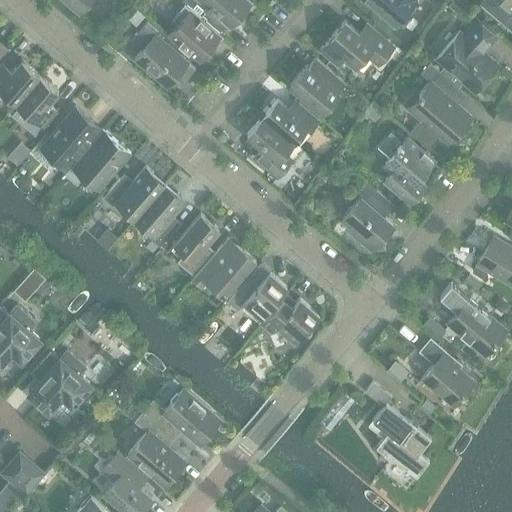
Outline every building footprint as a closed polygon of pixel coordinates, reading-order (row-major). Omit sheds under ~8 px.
[(69,0),(80,9),(87,0),(69,0)] [(135,5),(145,13),(149,8),(148,0),(138,0),(135,4),(135,5)] [(185,2),(221,34),(250,0),(249,0),(181,0),(182,0),(185,2)] [(415,0),(365,0),(395,25),(416,0),(415,0)] [(511,0),(484,0),(502,15),(500,17),(511,26),(511,24),(511,0)] [(199,60),(221,34),(185,2),(184,3),(184,4),(173,17),(179,22),(169,34),(199,60)] [(459,30),(437,57),(446,65),(440,71),(460,88),(465,81),(475,90),(499,64),(483,51),(497,35),(477,17),(463,33),(459,30)] [(366,22),(358,31),(345,19),(320,48),(336,62),(342,56),(343,58),(345,56),(355,65),(365,53),(378,64),(394,46),(366,22)] [(195,68),(188,61),(156,34),(158,31),(147,21),(132,39),(142,48),(134,57),(167,85),(172,79),(179,86),(195,68)] [(345,81),(316,56),(308,65),(307,64),(290,83),(322,110),(339,91),(337,90),(345,81)] [(0,89),(16,103),(40,74),(21,58),(11,70),(2,62),(0,64),(0,89)] [(420,118),(410,131),(429,147),(440,135),(448,142),(460,129),(458,127),(470,113),(457,103),(451,98),(460,88),(440,71),(430,61),(420,72),(430,80),(419,93),(423,96),(411,110),(420,118)] [(33,139),(58,110),(49,102),(59,90),(40,74),(16,103),(32,117),(21,129),(33,139)] [(319,118),(299,101),(294,97),(287,106),(277,98),(263,115),(293,141),(307,125),(311,128),(319,118)] [(384,108),(373,99),(364,111),(374,119),(384,108)] [(55,163),(65,172),(95,137),(86,129),(94,120),(75,105),(41,145),(58,160),(55,163)] [(292,141),(293,141),(263,115),(247,133),(266,149),(258,158),(268,167),(277,175),(278,175),(292,159),(293,160),(302,149),(292,141)] [(103,128),(102,129),(65,173),(77,184),(84,175),(100,189),(131,152),(103,128)] [(389,129),(375,145),(389,157),(385,162),(394,169),(385,179),(411,202),(425,186),(418,179),(434,160),(407,136),(403,141),(389,129)] [(16,146),(8,156),(17,164),(26,155),(16,146)] [(135,217),(163,184),(151,174),(153,171),(146,165),(129,185),(120,177),(103,196),(112,205),(116,201),(135,217)] [(277,175),(268,167),(262,174),(271,181),(277,175)] [(394,204),(390,201),(366,180),(359,188),(363,192),(342,217),(353,226),(351,229),(372,247),(393,223),(384,216),(394,204)] [(181,221),(172,213),(185,198),(177,192),(175,194),(163,184),(135,217),(154,234),(151,237),(160,246),(181,221)] [(214,251),(205,243),(219,227),(201,212),(175,242),(186,252),(179,260),(195,274),(214,251)] [(511,283),(511,245),(494,234),(472,270),(483,276),(488,269),(511,283)] [(214,251),(195,274),(192,277),(202,286),(207,280),(225,296),(256,260),(228,235),(214,251)] [(34,267),(24,278),(35,289),(45,277),(34,267)] [(247,276),(227,300),(238,309),(241,305),(259,320),(287,286),(269,271),(257,285),(247,276)] [(464,280),(476,291),(482,284),(469,273),(464,280)] [(484,353),(506,328),(451,281),(440,294),(458,310),(448,322),(484,353)] [(484,287),(480,293),(487,298),(491,293),(484,287)] [(299,297),(296,301),(287,293),(262,322),(272,331),(276,326),(295,342),(319,314),(299,297)] [(499,300),(496,303),(497,308),(501,311),(506,311),(509,308),(507,303),(504,300),(499,300)] [(0,303),(0,362),(12,349),(22,358),(40,338),(29,329),(36,321),(16,304),(9,312),(0,303)] [(446,330),(430,316),(424,324),(440,338),(446,330)] [(474,380),(459,367),(462,364),(430,337),(419,350),(434,363),(422,377),(454,404),(474,380)] [(73,399),(91,379),(81,370),(86,365),(66,347),(60,353),(50,344),(31,367),(40,375),(29,388),(50,406),(63,391),(73,399)] [(387,370),(400,382),(409,372),(396,360),(387,370)] [(412,416),(409,420),(386,402),(392,394),(373,380),(365,390),(384,404),(367,425),(383,437),(376,446),(384,452),(389,452),(389,451),(409,466),(407,469),(416,476),(426,463),(426,458),(419,453),(431,437),(417,425),(420,422),(412,416)] [(144,410),(169,432),(177,422),(200,442),(220,419),(183,387),(164,410),(153,400),(144,410)] [(345,390),(320,420),(330,429),(355,399),(345,390)] [(436,406),(427,398),(420,406),(429,414),(436,406)] [(162,441),(169,432),(144,410),(135,420),(147,430),(128,452),(164,483),(184,460),(162,441)] [(85,427),(77,436),(87,445),(96,436),(85,427)] [(106,441),(101,447),(111,456),(116,450),(106,441)] [(130,478),(138,469),(117,451),(102,469),(114,480),(104,492),(126,511),(139,511),(152,497),(130,478)] [(8,465),(3,471),(15,481),(31,462),(20,452),(8,465)] [(31,462),(15,481),(26,491),(42,472),(31,462)] [(0,511),(3,511),(21,492),(8,481),(0,490),(0,511)] [(113,511),(91,493),(74,511),(113,511)] [(289,511),(280,504),(273,511),(271,511),(261,503),(252,511),(289,511)]
